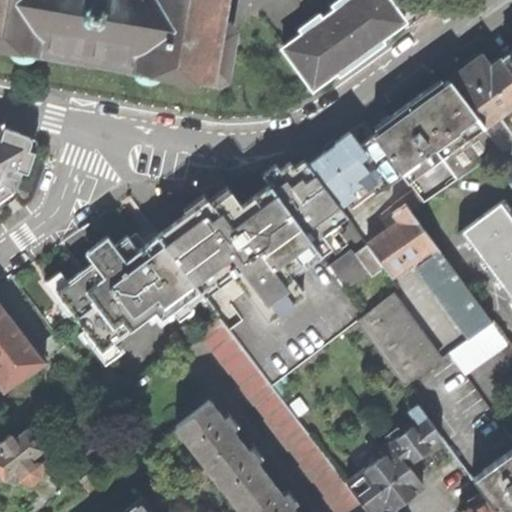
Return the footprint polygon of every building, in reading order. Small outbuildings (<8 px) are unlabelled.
[(225,76),(226,73),(233,33),(233,29),(232,26),(229,24),(227,22),(224,21),(220,21),(223,0),(0,0),(0,43),(10,46),(11,48),(11,50),(12,52),(13,53),(15,55),(17,56),(19,57),(21,58),(23,58),(25,58),(28,57),(30,56),(32,55),(34,52),(35,50),(135,67),(135,69),(136,72),(138,75),(140,77),(142,78),(144,79),(146,79),(148,80),(150,79),(153,79),(155,78),(157,77),(159,74),(160,72),(215,81),(217,81),(220,80),(222,79),(225,76)] [(359,52),(404,20),(389,0),(347,0),(283,47),(312,87),(359,52)] [(511,50),(503,57),(511,69),(511,50)] [(497,113),(511,102),(511,69),(503,57),(489,67),(481,56),(472,62),(448,80),(482,124),(497,113)] [(500,149),(482,124),(448,80),(409,109),(373,134),(402,173),(407,180),(440,155),(457,178),(500,149)] [(511,147),(511,134),(497,113),(482,124),(500,149),(503,153),(511,147)] [(0,198),(15,187),(22,169),(27,171),(34,151),(28,149),(31,142),(25,140),(27,134),(4,126),(2,132),(0,131),(0,198)] [(365,200),(402,173),(373,134),(359,144),(349,130),(335,141),(336,142),(331,146),(323,152),(322,151),(307,162),(307,163),(338,205),(354,193),(358,199),(360,200),(362,200),(365,200)] [(511,165),(511,147),(503,153),(511,165)] [(345,215),(338,205),(307,163),(297,171),(293,166),(288,169),(283,173),(279,169),(265,179),(268,184),(309,239),(321,230),(323,231),(333,224),(345,215)] [(511,167),(503,174),(511,186),(511,167)] [(285,268),(314,246),(309,239),(268,184),(241,205),(230,191),(223,197),(222,196),(220,197),(211,204),(206,198),(158,234),(199,289),(228,268),(266,318),(302,291),(285,268)] [(511,208),(504,198),(458,232),(511,304),(511,208)] [(368,243),(391,275),(414,259),(418,263),(417,264),(470,336),(492,321),(405,202),(393,211),(400,221),(368,243)] [(337,230),(333,224),(323,231),(321,230),(309,239),(314,246),(337,230)] [(162,317),(199,289),(158,234),(145,244),(136,232),(129,238),(127,235),(102,254),(56,289),(103,349),(156,308),(162,317)] [(346,289),(369,272),(351,249),(329,265),(346,289)] [(404,383),(442,355),(394,290),(357,320),(404,383)] [(0,382),(4,387),(45,359),(0,300),(0,382)] [(347,483),(219,316),(198,332),(335,511),(359,511),(366,508),(347,483)] [(492,321),(470,336),(449,352),(465,374),(508,343),(492,321)] [(296,511),(209,399),(175,426),(205,465),(241,511),(296,511)] [(393,448),(347,483),(366,508),(368,511),(386,511),(423,484),(406,461),(441,435),(417,403),(408,410),(417,422),(389,443),(393,448)] [(39,463),(33,463),(29,458),(32,456),(33,449),(39,444),(30,432),(23,437),(17,436),(14,439),(10,433),(4,437),(0,440),(0,445),(2,448),(0,448),(0,472),(0,473),(0,472),(0,477),(17,483),(18,480),(31,483),(39,477),(39,463)] [(511,511),(511,447),(472,477),(487,498),(497,511),(511,511)] [(88,490),(98,483),(89,471),(79,478),(88,490)] [(154,511),(142,496),(122,511),(154,511)] [(497,511),(487,498),(462,511),(497,511)]
